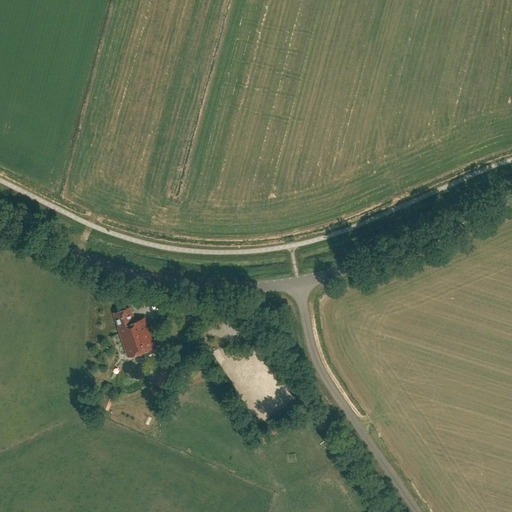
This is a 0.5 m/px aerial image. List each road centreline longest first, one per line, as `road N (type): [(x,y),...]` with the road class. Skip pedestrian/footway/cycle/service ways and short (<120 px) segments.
road 1 (tertiary): [(297,284),(229,288),(124,274),(0,219)]
road 2 (unclassified): [(415,511),(318,367),(297,284)]
road 3 (tertiary): [(511,199),(297,284)]
